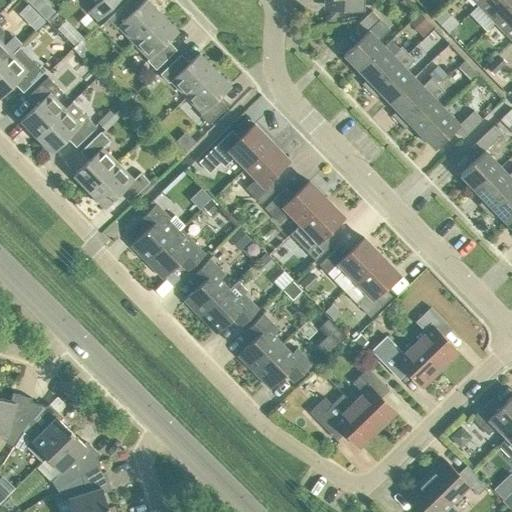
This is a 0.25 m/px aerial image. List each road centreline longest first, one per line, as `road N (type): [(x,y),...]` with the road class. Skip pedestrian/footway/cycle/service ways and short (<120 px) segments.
road 1 (residential): [(511,342),(363,486),(265,428),(0,142)]
road 2 (residential): [(511,329),(283,93),(276,0)]
road 3 (tertiary): [(164,428),(72,337)]
